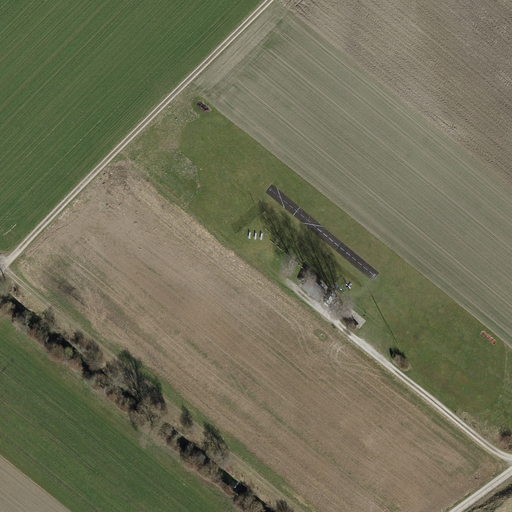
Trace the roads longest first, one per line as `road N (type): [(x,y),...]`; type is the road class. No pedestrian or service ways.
road 1 (track): [(300,511),(0,263)]
road 2 (track): [(0,272),(270,0)]
road 3 (track): [(511,461),(284,279)]
